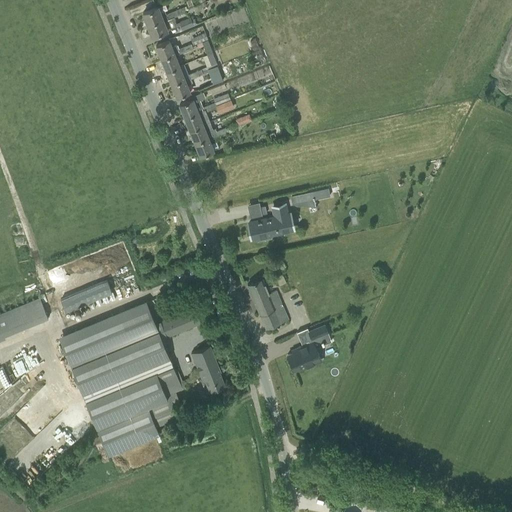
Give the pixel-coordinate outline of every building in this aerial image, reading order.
[(172,17),(188,11),(187,8),(186,6),(170,12),(172,17)] [(167,17),(166,14),(164,11),(160,13),(157,7),(143,13),(147,24),(167,17)] [(167,30),(166,30),(172,28),(169,22),(173,20),(172,17),(170,12),(166,14),(167,17),(147,24),(152,36),(167,30)] [(191,17),(179,21),(182,30),(197,24),(194,18),(192,19),(191,17)] [(208,39),(205,32),(196,36),(199,43),(208,39)] [(178,49),(173,38),(156,46),(161,59),(174,53),(178,51),(177,49),(178,49)] [(212,53),(210,45),(204,47),(207,55),(212,53)] [(179,66),(174,53),(161,59),(166,71),(179,66)] [(212,53),(207,55),(203,57),(206,67),(216,63),(212,53)] [(201,69),(194,72),(196,77),(203,74),(209,71),(208,69),(217,66),(216,63),(206,67),(201,69)] [(189,77),(188,74),(183,64),(179,66),(166,71),(171,84),(189,77)] [(219,72),(217,66),(208,69),(209,71),(211,75),(219,72)] [(189,91),(186,84),(192,81),(191,79),(196,77),(194,72),(188,74),(189,77),(171,84),(176,97),(189,91)] [(215,104),(230,99),(227,93),(213,98),(214,102),(215,104)] [(202,110),(201,108),(203,107),(197,94),(189,97),(190,100),(179,104),(185,117),(197,112),(202,110)] [(190,130),(202,125),(197,112),(185,117),(190,130)] [(248,115),(236,120),(238,125),(250,120),(248,115)] [(220,135),(218,130),(216,131),(215,128),(212,129),(210,122),(202,125),(190,130),(195,142),(207,137),(212,135),(214,135),(215,137),(220,135)] [(207,137),(195,142),(200,155),(209,152),(213,150),(207,137)] [(314,199),(312,191),(299,194),(300,202),(314,199)] [(292,228),(289,214),(287,215),(284,204),(273,207),(275,217),(248,223),(251,234),(258,233),(258,235),(261,235),(262,240),(271,238),(270,233),(292,228)] [(268,293),(262,278),(247,284),(260,314),(266,328),(288,319),(276,290),(268,293)] [(0,337),(48,318),(40,297),(0,313),(0,337)] [(146,300),(58,336),(107,455),(159,434),(156,426),(178,417),(173,405),(169,394),(175,391),(184,388),(176,368),(174,369),(165,348),(162,339),(155,323),(146,300)] [(194,308),(155,323),(162,339),(191,327),(200,323),(194,308)] [(328,332),(325,324),(308,331),(311,339),(328,332)] [(293,370),(304,365),(302,360),(310,357),(312,362),(320,359),(313,341),(296,348),(297,350),(292,352),(287,354),(293,370)] [(201,379),(206,392),(224,385),(219,372),(220,372),(209,345),(191,352),(202,378),(201,379)] [(0,387),(17,381),(5,349),(0,351),(0,387)] [(417,511),(380,498),(374,511),(417,511)]
